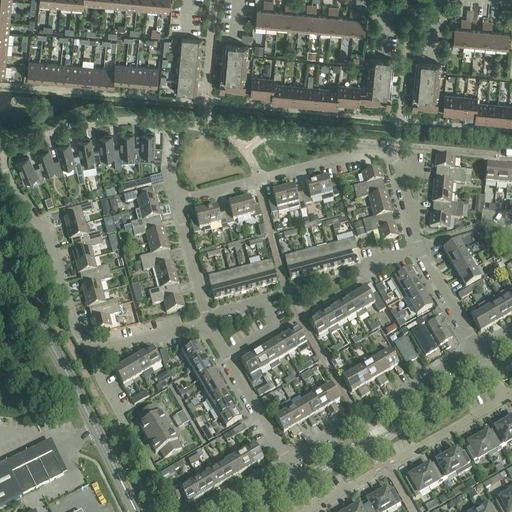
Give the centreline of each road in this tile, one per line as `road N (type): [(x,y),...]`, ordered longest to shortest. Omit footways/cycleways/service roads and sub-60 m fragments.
road 1 (residential): [(92,352),(74,324),(50,242),(31,226),(7,176),(5,149),(111,122),(163,122),(175,200)]
road 2 (residential): [(418,249),(392,156),(361,153),(175,200)]
road 3 (tertiary): [(135,511),(0,262)]
road 4 (tertiary): [(300,483),(492,374)]
road 5 (residential): [(287,460),(360,410),(477,349)]
road 6 (residential): [(223,357),(275,327),(262,301),(207,316)]
road 7 (residential): [(396,460),(506,398)]
road 8 (residential): [(223,357),(287,460)]
road 9 (residential): [(92,352),(209,323)]
road 10 (residential): [(175,200),(207,316)]
